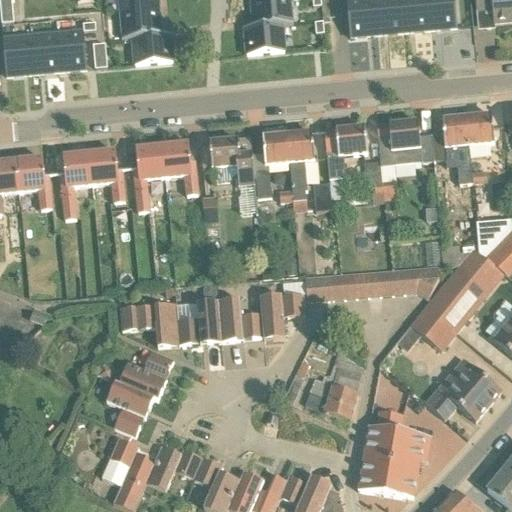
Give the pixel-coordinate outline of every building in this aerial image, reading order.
[(120,0),(121,14),(159,11),(157,0),(120,0)] [(258,28),(287,25),(296,25),(293,0),(282,0),(256,3),(258,28)] [(321,0),(313,0),(315,9),(322,8),(321,0)] [(350,43),(377,40),(373,0),(357,0),(346,1),(350,43)] [(373,0),(377,40),(403,38),(400,0),(373,0)] [(400,0),(403,38),(431,35),(427,0),(400,0)] [(427,0),(431,35),(458,33),(454,0),(427,0)] [(511,0),(475,0),(477,12),(494,10),(495,27),(511,25),(511,0)] [(12,1),(0,1),(0,5),(0,10),(13,9),(12,1)] [(0,10),(1,18),(14,17),(13,9),(0,10)] [(124,40),(133,39),(162,36),(159,11),(121,14),(124,40)] [(14,25),(14,17),(1,18),(2,26),(14,25)] [(324,22),(316,22),(318,34),(325,34),(324,22)] [(84,34),(96,33),(96,25),(83,26),(84,34)] [(252,58),(290,54),(287,25),(258,28),(249,29),(252,58)] [(57,37),(60,74),(87,72),(84,34),(57,37)] [(136,67),(173,63),(171,35),(162,36),(133,39),(136,67)] [(30,39),(34,77),(60,74),(57,37),(30,39)] [(7,79),(34,77),(30,39),(3,42),(7,79)] [(94,47),(94,55),(106,54),(106,46),(94,47)] [(292,56),(295,78),(332,72),(328,50),(292,56)] [(107,62),(106,54),(94,55),(95,63),(107,62)] [(95,63),(96,71),(108,70),(107,62),(95,63)] [(470,150),(495,148),(492,117),(468,120),(470,150)] [(470,150),(468,120),(442,122),(444,137),(431,138),(434,165),(447,164),(445,152),(457,151),(461,199),(474,198),(474,194),(472,177),(470,150)] [(431,138),(420,140),(419,125),(377,129),(379,149),(381,165),(381,170),(434,165),(431,138)] [(325,134),(330,183),(340,182),(346,182),(344,160),(368,158),(365,130),(336,133),(325,134)] [(293,194),(294,205),(307,204),(306,195),(308,194),(305,166),(315,165),(312,135),(288,137),(291,168),(290,168),(293,193),(293,194)] [(290,168),(291,168),(288,137),(263,140),(266,170),(290,168)] [(213,172),(215,172),(216,185),(232,183),(235,178),(237,178),(238,190),(241,217),(257,216),(255,188),(253,161),(251,141),(210,145),(213,172)] [(195,167),(191,168),(189,147),(163,149),(166,182),(185,180),(187,200),(199,199),(195,167)] [(147,184),(166,182),(163,149),(136,152),(138,173),(135,173),(139,216),(149,215),(147,184)] [(122,174),(118,175),(116,154),(90,157),(93,190),(112,188),(114,208),(125,207),(122,174)] [(74,191),(93,190),(90,157),(63,159),(65,180),(61,180),(65,223),(77,222),(74,191)] [(49,182),(45,182),(43,161),(17,164),(20,197),(40,195),(42,215),(52,213),(49,182)] [(0,199),(20,197),(17,164),(0,165),(0,218),(2,218),(0,199)] [(365,167),(367,189),(371,188),(383,187),(383,185),(381,170),(381,165),(365,167)] [(474,194),(488,193),(486,176),(472,177),(474,194)] [(258,202),(271,201),(269,179),(256,181),(258,202)] [(330,183),(332,203),(342,202),(340,182),(330,183)] [(383,185),(383,187),(384,195),(384,203),(395,203),(393,184),(383,185)] [(333,214),(332,203),(330,187),(314,189),(316,215),(333,214)] [(371,188),(372,197),(384,195),(383,187),(371,188)] [(293,193),(280,195),(281,206),(293,205),(294,205),(293,194),(293,193)] [(205,228),(219,227),(217,201),(203,202),(205,228)] [(307,204),(294,205),(293,205),(294,215),(295,215),(308,214),(307,204)] [(426,212),(427,224),(437,223),(436,211),(426,212)] [(485,261),(511,233),(511,229),(511,223),(476,226),(478,241),(478,242),(478,248),(479,248),(480,257),(485,261)] [(429,247),(428,267),(439,268),(439,247),(429,247)] [(444,272),(459,270),(471,255),(460,256),(459,248),(442,250),(444,272)] [(485,261),(480,257),(474,252),(473,251),(471,255),(459,270),(426,311),(431,315),(457,336),(503,277),(508,281),(509,281),(504,276),(485,261)] [(296,262),(287,263),(288,279),(298,278),(296,262)] [(416,297),(428,303),(440,283),(439,270),(415,272),(417,297),(416,297)] [(247,285),(246,272),(229,274),(230,286),(247,285)] [(416,297),(417,297),(415,272),(403,273),(405,298),(416,297)] [(393,299),(405,298),(403,273),(391,274),(393,299)] [(381,300),(393,299),(391,274),(379,275),(381,300)] [(368,301),(381,300),(379,275),(367,276),(368,301)] [(357,302),(368,301),(367,276),(355,277),(357,302)] [(345,303),(357,302),(355,277),(343,278),(345,303)] [(333,304),(345,303),(343,278),(331,279),(333,304)] [(308,306),(333,304),(331,279),(319,279),(306,281),(308,306)] [(511,322),(493,344),(511,359),(511,287),(506,282),(497,293),(511,305),(511,322)] [(217,287),(207,288),(204,293),(204,298),(218,297),(217,287)] [(165,291),(166,299),(176,298),(176,290),(165,291)] [(262,319),(263,341),(264,341),(264,343),(286,342),(284,321),(305,319),(303,297),(260,302),(262,319)] [(263,341),(262,319),(241,321),(239,302),(218,305),(222,346),(244,344),(244,343),(263,341)] [(177,309),(179,326),(178,326),(180,348),(200,347),(201,348),(222,346),(218,305),(196,307),(177,309)] [(178,326),(179,326),(177,309),(177,307),(121,312),(123,335),(157,332),(158,351),(181,349),(180,348),(178,326)] [(457,336),(431,315),(426,311),(411,329),(442,354),(457,336)] [(44,328),(48,319),(35,313),(31,323),(44,328)] [(208,368),(230,367),(229,347),(207,348),(208,368)] [(118,387),(154,403),(158,405),(167,384),(166,384),(174,364),(152,355),(144,374),(127,367),(118,387)] [(364,372),(339,356),(326,388),(316,383),(306,409),(350,424),(358,397),(357,397),(364,372)] [(476,426),(502,395),(465,362),(438,393),(426,407),(445,424),(458,410),(476,426)] [(297,377),(305,380),(309,367),(303,365),(300,370),(299,372),(297,377)] [(109,383),(114,372),(103,367),(98,378),(109,383)] [(305,380),(297,377),(295,381),(294,382),(293,384),(285,402),(293,406),(305,380)] [(154,403),(118,387),(114,385),(106,404),(122,411),(113,431),(136,441),(144,422),(146,422),(154,403)] [(369,429),(359,494),(402,502),(402,500),(414,502),(420,464),(427,465),(432,440),(400,435),(403,419),(380,415),(377,431),(369,429)] [(277,420),(276,417),(272,417),(270,418),(268,426),(267,426),(267,427),(276,429),(276,428),(276,427),(277,420)] [(134,511),(146,487),(155,465),(137,457),(140,451),(119,443),(103,481),(122,489),(114,508),(123,511),(134,511)] [(193,483),(203,462),(183,453),(181,459),(162,451),(156,465),(155,465),(146,487),(165,495),(174,475),(193,483)] [(203,511),(228,511),(245,476),(244,476),(240,485),(221,476),(223,471),(203,462),(193,483),(212,491),(203,511)] [(511,511),(511,474),(507,470),(488,494),(509,511),(511,511)] [(276,480),(269,496),(261,493),(264,485),(245,476),(228,511),(275,511),(280,501),(287,485),(276,480)] [(343,511),(342,511),(343,509),(341,508),(342,505),(340,504),(341,501),(339,500),(340,498),(330,493),(332,489),(312,480),(308,488),(289,480),(287,485),(280,501),(298,508),(296,511),(343,511)] [(478,511),(456,494),(438,511),(478,511)]
